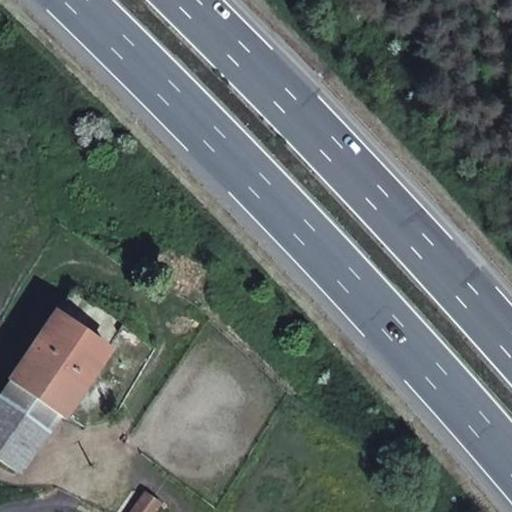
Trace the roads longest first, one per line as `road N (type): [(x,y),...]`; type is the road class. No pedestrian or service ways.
road 1 (motorway): [(72,0),(276,202),(511,462)]
road 2 (motorway): [(511,345),(183,0)]
